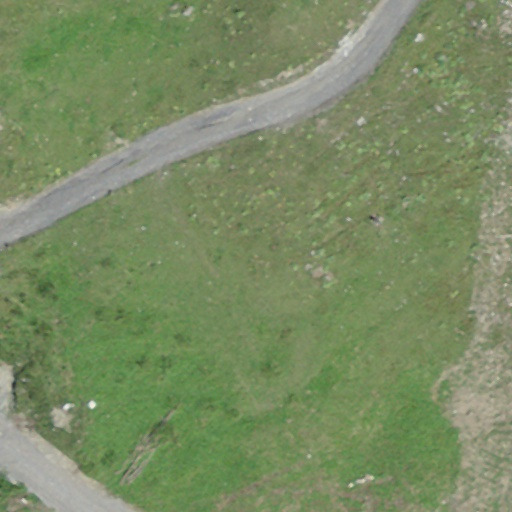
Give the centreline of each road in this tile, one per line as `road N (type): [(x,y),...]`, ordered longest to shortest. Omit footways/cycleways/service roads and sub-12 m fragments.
road 1 (track): [(400,0),(379,32),(322,84),(208,127),(0,227)]
road 2 (track): [(0,431),(102,511)]
